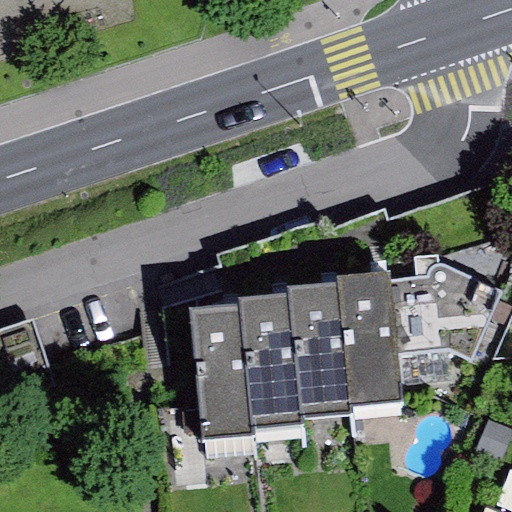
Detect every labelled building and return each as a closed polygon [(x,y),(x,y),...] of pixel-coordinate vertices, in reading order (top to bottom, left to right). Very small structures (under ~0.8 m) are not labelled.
[(431,289),(393,292),(399,360),(447,355),(473,366),(503,297),(444,272),(436,273),(430,280),(431,289)] [(340,290),(350,412),(402,408),(399,360),(393,292),(391,276),(339,281),(340,290)] [(291,303),(302,419),(350,412),(340,290),(290,295),(291,303)] [(241,319),(253,433),(303,428),(302,419),(291,303),(240,309),(241,319)] [(241,319),(192,324),(205,448),(254,443),(253,433),(241,319)] [(0,334),(0,402),(55,384),(32,323),(0,334)]
